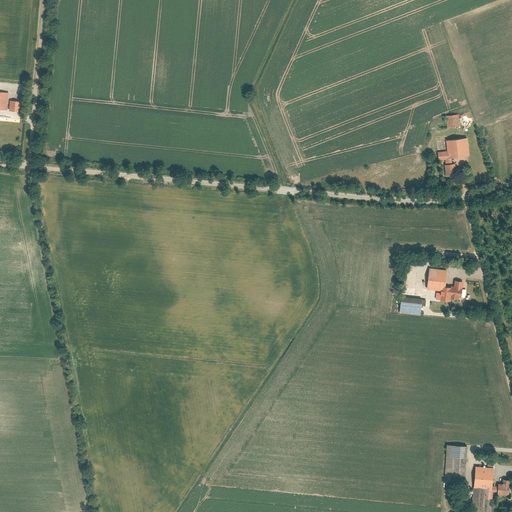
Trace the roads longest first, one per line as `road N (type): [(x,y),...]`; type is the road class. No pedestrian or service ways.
road 1 (unclassified): [(462,196),(24,166)]
road 2 (unclassified): [(511,412),(462,196)]
road 3 (unclassified): [(24,166),(40,0)]
